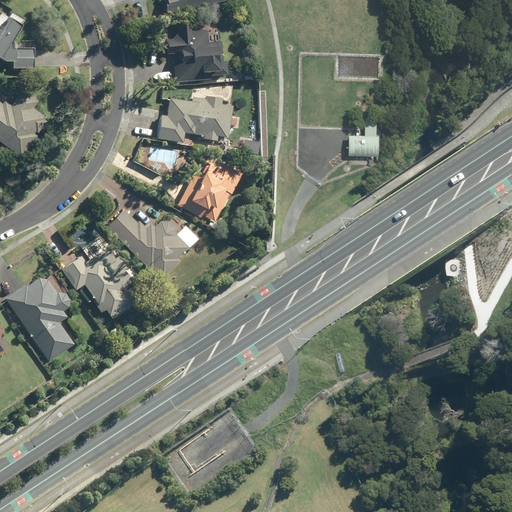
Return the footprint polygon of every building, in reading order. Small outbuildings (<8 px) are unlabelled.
[(161,0),(165,13),(227,0),(161,0)] [(7,18),(0,14),(0,59),(3,62),(12,62),(12,68),(33,69),(34,45),(10,43),(23,22),(10,14),(7,18)] [(164,48),(174,48),(175,82),(206,81),(206,76),(226,75),(226,62),(221,62),(221,42),(205,42),(205,25),(174,26),(164,26),(164,48)] [(21,90),(9,107),(0,100),(0,143),(20,158),(40,130),(48,120),(31,108),(37,101),(21,90)] [(238,117),(231,116),(232,105),(221,104),(222,99),(181,95),(180,100),(169,99),(168,115),(161,115),(159,138),(182,140),(183,132),(203,134),(202,139),(218,141),(218,136),(229,137),(230,127),(237,127),(238,117)] [(365,129),(349,129),(348,149),(378,150),(379,130),(376,130),(377,112),(365,112),(365,129)] [(313,127),(322,127),(323,116),(303,115),(301,135),(313,136),(313,127)] [(259,119),(250,119),(251,140),(260,139),(259,119)] [(176,204),(211,224),(214,226),(223,209),(220,207),(239,176),(204,155),(176,204)] [(12,161),(3,166),(16,187),(25,182),(12,161)] [(150,223),(143,230),(124,210),(106,227),(155,278),(158,281),(179,261),(177,259),(187,249),(173,235),(176,231),(164,219),(154,228),(150,223)] [(60,270),(65,277),(75,291),(78,289),(88,302),(92,299),(97,306),(96,307),(100,313),(104,310),(111,320),(139,300),(127,285),(133,280),(108,246),(85,263),(80,255),(60,270)] [(49,271),(31,284),(5,300),(48,361),(73,344),(57,322),(65,316),(62,311),(67,308),(59,297),(65,293),(49,271)] [(0,351),(14,342),(0,323),(0,351)]
